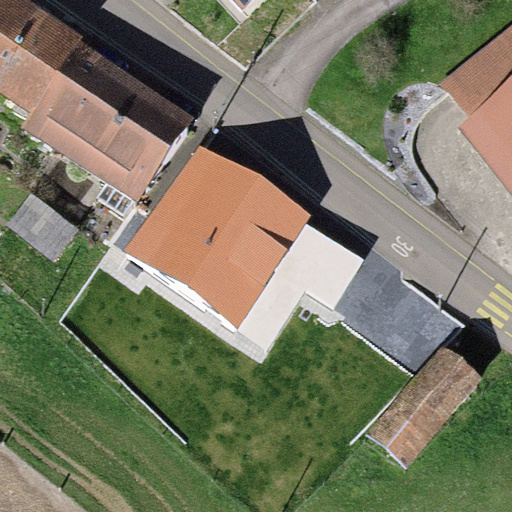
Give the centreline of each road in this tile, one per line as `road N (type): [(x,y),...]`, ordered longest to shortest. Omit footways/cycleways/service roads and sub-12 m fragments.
road 1 (tertiary): [(511,305),(248,114)]
road 2 (tertiary): [(248,114),(93,0)]
road 3 (residential): [(248,114),(332,33),(385,0)]
